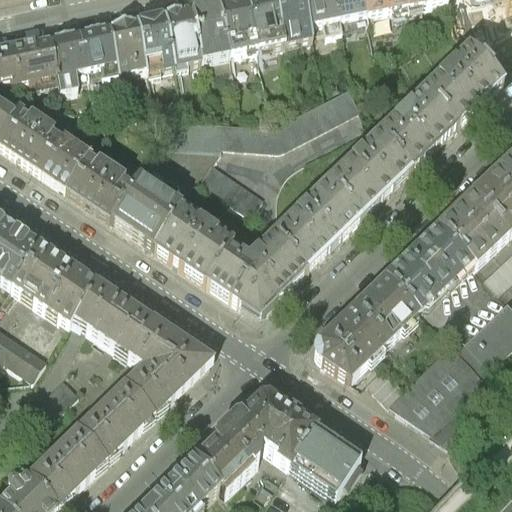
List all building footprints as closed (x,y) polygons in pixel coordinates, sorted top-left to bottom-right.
[(312,39),(300,0),(294,0),(275,4),(285,55),(314,51),(312,39)] [(341,35),(331,0),(300,0),(312,39),(324,34),(327,47),(343,43),(341,35)] [(369,27),(361,0),(331,0),(341,35),(369,27)] [(409,20),(404,0),(361,0),(369,27),(409,20)] [(447,11),(444,0),(404,0),(409,20),(447,11)] [(285,55),(275,4),(270,5),(248,9),(259,62),(285,55)] [(259,62),(248,9),(244,10),(221,15),(231,65),(259,62)] [(231,65),(221,15),(216,16),(195,20),(203,68),(231,65)] [(203,68),(195,20),(190,21),(167,26),(176,76),(203,68)] [(176,76),(167,26),(163,27),(140,31),(149,82),(176,76)] [(149,82),(140,31),(137,32),(111,37),(120,86),(149,82)] [(120,86),(111,37),(107,38),(81,43),(92,91),(120,86)] [(92,91),(81,43),(54,49),(51,49),(60,100),(81,99),(92,91)] [(60,100),(51,49),(33,53),(0,59),(0,85),(1,91),(60,100)] [(426,104),(457,135),(485,109),(503,92),(470,56),(426,104)] [(0,90),(1,91),(0,85),(0,153),(17,122),(0,114),(0,90)] [(282,158),(365,114),(353,91),(326,106),(300,120),(274,134),(282,158)] [(380,145),(413,178),(431,160),(457,135),(426,104),(380,145)] [(17,122),(0,153),(14,163),(43,183),(63,148),(17,122)] [(186,127),(162,125),(162,153),(222,157),(269,157),(268,133),(243,131),(214,129),(186,127)] [(332,192),(363,226),(387,202),(413,178),(380,145),(332,192)] [(63,148),(43,183),(64,197),(69,200),(89,164),(63,148)] [(89,164),(69,200),(90,214),(113,229),(134,195),(89,164)] [(439,237),(474,274),(511,238),(511,167),(494,185),(467,211),(439,237)] [(202,186),(254,221),(262,206),(212,171),(202,186)] [(134,195),(113,229),(148,253),(156,258),(181,217),(139,188),(134,195)] [(276,246),(308,278),(336,251),(363,226),(332,192),(287,236),(276,246)] [(181,217),(156,258),(179,274),(209,294),(231,256),(181,217)] [(12,237),(0,228),(0,291),(8,297),(37,254),(12,237)] [(474,274),(439,237),(415,260),(393,281),(387,287),(421,321),(428,315),(474,274)] [(231,256),(209,294),(256,329),(282,306),(308,278),(276,246),(250,270),(231,256)] [(56,266),(37,254),(8,297),(65,339),(71,329),(95,292),(56,266)] [(511,254),(483,281),(496,296),(511,280),(511,254)] [(355,318),(389,352),(421,321),(387,287),(361,312),(355,318)] [(138,376),(24,485),(52,511),(63,511),(83,492),(135,443),(186,394),(211,369),(146,326),(95,292),(71,329),(138,376)] [(457,347),(451,353),(480,382),(511,350),(511,313),(505,306),(465,347),(461,342),(458,342),(457,347)] [(314,357),(318,366),(349,387),(389,352),(355,318),(318,354),(314,357)] [(43,370),(0,340),(0,367),(32,389),(43,370)] [(405,397),(391,415),(421,435),(438,415),(445,421),(484,387),(480,382),(451,353),(450,351),(405,397)] [(381,372),(365,389),(380,409),(391,415),(405,397),(381,372)] [(60,386),(0,441),(0,459),(8,469),(74,403),(60,386)] [(287,476),(312,437),(264,404),(221,444),(196,468),(223,498),(257,469),(259,455),(287,476)] [(336,508),(361,469),(335,452),(312,437),(287,476),(336,508)] [(153,508),(156,511),(208,511),(223,498),(196,468),(164,498),(153,508)] [(52,511),(24,485),(0,509),(0,511),(52,511)] [(291,511),(270,497),(253,511),(291,511)]
